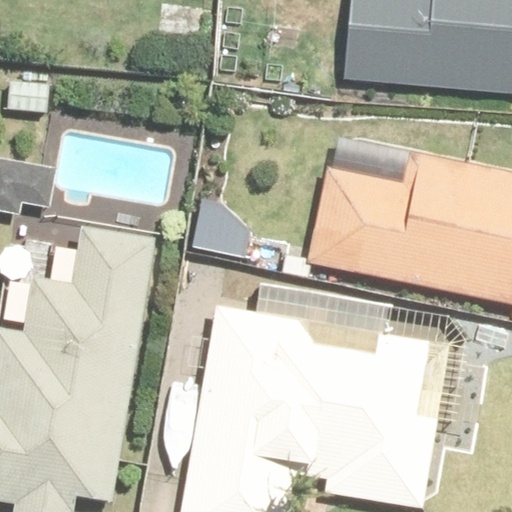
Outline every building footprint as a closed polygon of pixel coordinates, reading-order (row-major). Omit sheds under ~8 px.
[(278,0),(190,0),(189,31),(277,34),(278,0)] [(511,0),(355,0),(349,87),(511,98),(511,0)] [(333,176),(314,267),(474,300),(469,324),(511,332),(511,181),(415,161),(409,192),(333,176)] [(0,166),(0,222),(23,227),(26,211),(49,215),(56,176),(0,166)] [(0,511),(58,511),(62,477),(69,477),(78,382),(90,277),(16,268),(9,325),(0,324),(0,511)] [(266,360),(150,343),(124,511),(369,511),(390,384),(265,364),(266,360)]
